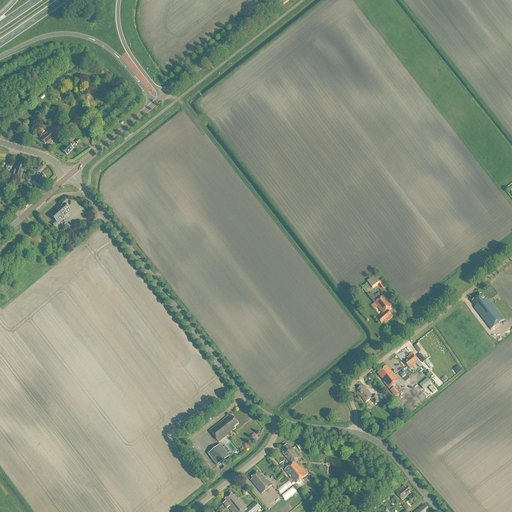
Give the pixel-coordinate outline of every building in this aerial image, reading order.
[(78,118),(66,128),(68,129),(71,134),(83,124),(78,118)] [(43,139),(41,140),(45,145),(47,144),(48,145),(52,141),(52,142),(58,138),(57,136),(60,134),(61,135),(64,132),(58,125),(53,129),(52,128),(51,129),(48,132),(43,136),(42,138),(43,139)] [(75,145),(69,139),(65,142),(68,144),(62,151),(67,156),(73,149),(72,148),(75,145)] [(11,170),(9,178),(15,180),(15,181),(19,182),(20,181),(21,179),(23,172),(24,167),(17,165),(15,172),(11,170)] [(46,179),(41,174),(40,175),(36,179),(34,176),(30,180),(33,182),(39,187),(43,183),(43,182),(44,180),(45,180),(46,179)] [(71,212),(64,205),(60,209),(58,207),(49,215),(54,222),(51,224),(54,228),(64,219),(64,218),(71,212)] [(377,275),(368,282),(372,289),(379,283),(384,290),(386,288),(377,275)] [(375,297),(373,295),(370,297),(375,303),(374,304),(377,308),(382,314),(380,316),(377,319),(381,324),(384,322),(385,323),(393,317),(387,310),(392,306),(384,296),(383,296),(380,293),(375,297)] [(486,300),(481,294),(472,302),(476,307),(474,308),(491,330),(504,320),(490,303),(487,299),(486,300)] [(416,364),(419,362),(419,361),(412,353),(409,355),(410,356),(407,358),(408,360),(404,363),(410,370),(414,368),(413,366),(416,364)] [(421,354),(417,356),(423,363),(426,361),(421,354)] [(399,381),(386,366),(377,374),(384,382),(383,383),(395,396),(398,393),(393,386),(399,381)] [(459,367),(454,371),(457,375),(462,371),(459,367)] [(428,388),(434,394),(437,392),(436,390),(433,387),(433,386),(432,387),(431,385),(432,384),(428,379),(420,385),(425,391),(428,388)] [(362,386),(358,390),(359,391),(357,393),(365,403),(371,399),(375,405),(381,401),(376,395),(373,398),(364,386),(362,387),(362,386)] [(239,424),(233,417),(231,418),(229,416),(209,431),(219,443),(229,435),(231,437),(232,436),(231,434),(232,433),(231,432),(235,428),(234,427),(239,424)] [(302,441),(296,445),(300,451),(306,446),(302,441)] [(230,457),(228,454),(230,452),(226,447),(223,448),(221,445),(208,455),(217,467),(230,457)] [(283,454),(292,465),(295,463),(300,459),(292,449),(291,450),(288,445),(282,450),(284,453),(283,454)] [(189,456),(188,456),(188,457),(193,463),(194,463),(197,461),(192,454),(191,452),(187,454),(189,456)] [(299,468),(295,463),(292,465),(285,471),(296,485),(307,476),(300,467),(299,468)] [(261,477),(258,473),(252,478),(253,479),(251,481),(262,494),(272,486),(266,479),(265,480),(262,476),(261,477)] [(404,486),(395,493),(402,501),(410,494),(409,493),(410,491),(407,488),(406,489),(404,486)] [(227,509),(229,508),(231,511),(257,511),(261,509),(256,503),(247,510),(239,500),(238,500),(235,496),(234,497),(232,494),(225,500),(226,502),(223,504),(227,509)]
